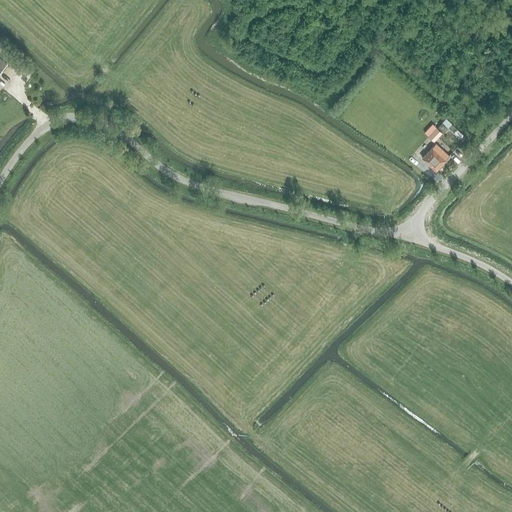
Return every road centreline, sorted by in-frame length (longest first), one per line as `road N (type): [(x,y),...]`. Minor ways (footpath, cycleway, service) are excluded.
road 1 (unclassified): [(0,182),(41,129),(82,118),(116,130),(185,182),(408,239)]
road 2 (unclassified): [(408,239),(424,208),(511,116)]
